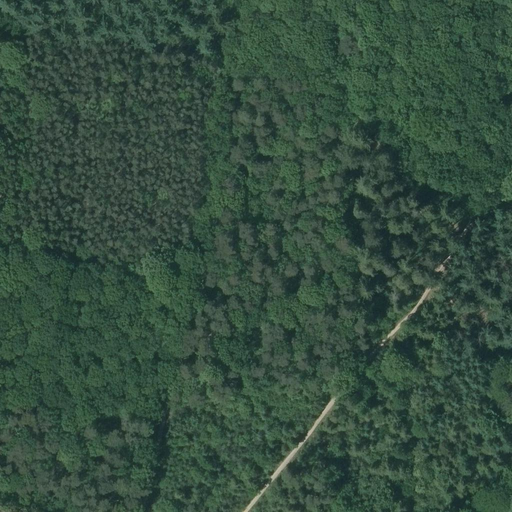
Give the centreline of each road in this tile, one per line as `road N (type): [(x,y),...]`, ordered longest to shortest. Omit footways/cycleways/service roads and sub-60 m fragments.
road 1 (track): [(225,74),(213,204),(133,511)]
road 2 (track): [(436,265),(240,511)]
road 3 (track): [(340,73),(409,152),(479,202)]
